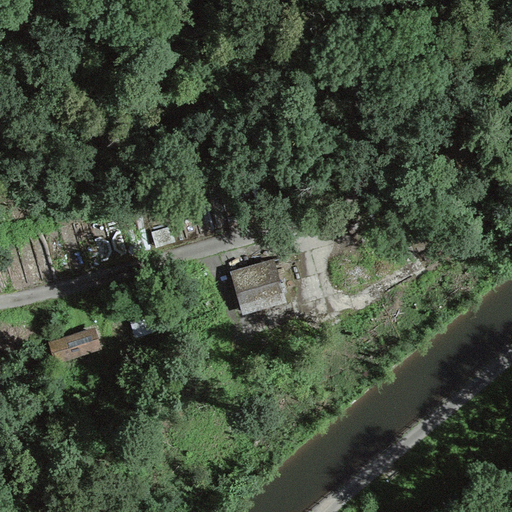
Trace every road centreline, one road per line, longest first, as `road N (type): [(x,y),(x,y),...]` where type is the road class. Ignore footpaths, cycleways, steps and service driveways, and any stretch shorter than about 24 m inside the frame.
road 1 (track): [(410,144),(300,224),(199,258),(0,299)]
road 2 (track): [(332,511),(511,359)]
